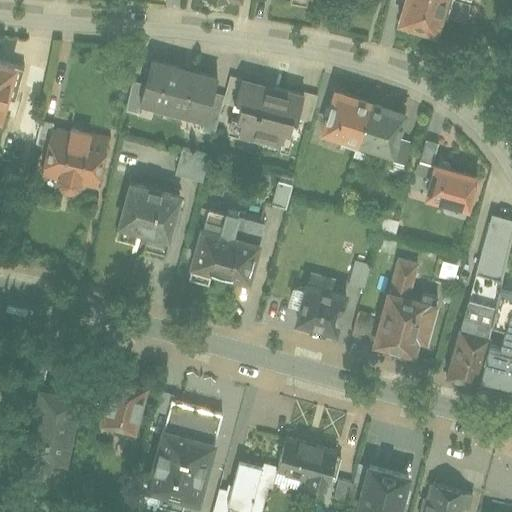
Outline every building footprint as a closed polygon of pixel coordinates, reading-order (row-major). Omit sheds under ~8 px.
[(406,0),(401,21),(410,23),(408,31),(424,36),(426,30),(437,33),(442,15),(465,22),(471,3),(460,0),(406,0)] [(66,84),(68,46),(56,46),(54,84),(66,84)] [(141,53),(126,108),(138,111),(141,101),(204,118),(201,129),(213,132),(221,103),(209,99),(216,73),(141,53)] [(0,56),(0,117),(2,118),(17,61),(0,56)] [(221,130),(289,147),(303,93),(235,76),(221,130)] [(326,86),(312,133),(388,156),(385,164),(405,170),(414,141),(397,136),(405,110),(326,86)] [(109,140),(50,124),(37,170),(97,186),(109,140)] [(424,197),(462,209),(473,172),(435,160),(439,146),(424,141),(417,162),(433,167),(424,197)] [(200,180),(207,154),(179,147),(172,172),(200,180)] [(124,178),(111,226),(170,241),(183,194),(124,178)] [(285,205),(290,183),(275,179),(270,202),(285,205)] [(198,204),(182,264),(249,282),(260,241),(231,233),(236,214),(198,204)] [(389,287),(379,285),(365,341),(418,354),(432,299),(412,294),(420,263),(396,257),(389,287)] [(354,259),(348,282),(362,286),(368,263),(354,259)] [(351,288),(306,276),(293,324),(338,336),(351,288)] [(446,376),(474,382),(475,378),(496,290),(474,285),(471,298),(464,297),(447,371),(446,376)] [(475,378),(511,386),(511,293),(496,290),(475,378)] [(32,358),(31,372),(43,374),(44,359),(32,358)] [(132,420),(143,383),(103,371),(92,409),(132,420)] [(68,457),(80,387),(38,380),(23,464),(47,468),(49,454),(68,457)] [(221,412),(169,399),(146,490),(198,503),(221,412)] [(278,466),(277,468),(310,478),(308,484),(324,488),(326,482),(328,483),(329,477),(335,479),(341,458),(335,456),(337,451),(286,437),(278,466)] [(239,459),(232,485),(226,510),(225,511),(261,511),(268,487),(272,488),(277,468),(278,466),(264,462),(263,466),(239,459)] [(362,461),(349,511),(353,511),(395,511),(406,472),(384,466),(362,461)] [(461,511),(467,491),(428,481),(420,511),(461,511)] [(226,510),(232,485),(229,483),(227,489),(220,487),(214,507),(226,510)]
